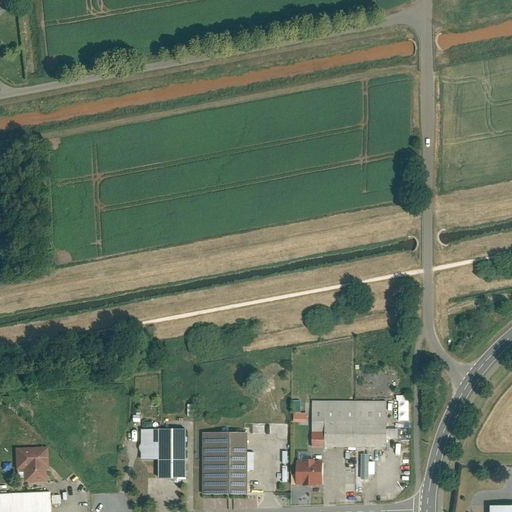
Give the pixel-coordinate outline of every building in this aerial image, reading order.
[(408,420),(408,397),(397,396),(396,420),(408,420)] [(385,401),(311,400),(311,447),(385,448),(385,401)] [(305,412),(305,401),(293,401),(292,412),(305,412)] [(184,430),(139,431),(140,460),(156,460),(157,481),(185,481),(184,430)] [(248,436),(201,436),(201,496),(248,496),(248,436)] [(48,448),(14,448),(14,469),(24,469),(25,483),(45,483),(45,467),(48,467),(48,448)] [(359,454),(359,479),(368,479),(368,454),(359,454)] [(322,461),(295,461),(295,483),(321,484),(322,461)] [(51,511),(50,493),(0,495),(0,511),(51,511)]
